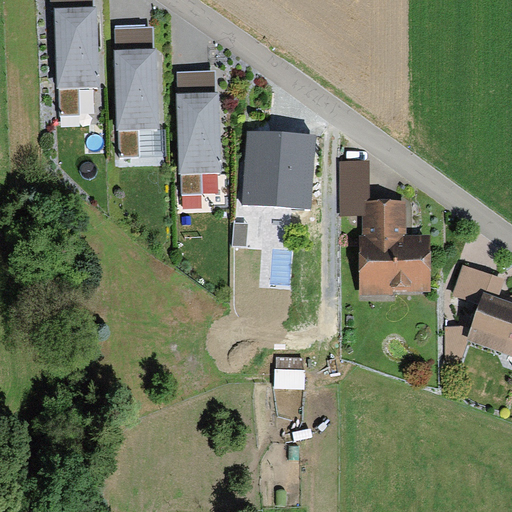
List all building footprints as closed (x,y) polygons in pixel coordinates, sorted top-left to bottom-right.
[(94,12),(94,0),(52,0),(56,92),(59,92),(60,117),(81,117),(80,91),(99,90),(97,12),(94,12)] [(117,55),(113,55),(115,133),(121,133),(122,159),(139,158),(139,134),(159,133),(157,54),(153,54),(152,30),(117,31),(117,55)] [(178,75),(179,99),(175,99),(178,177),(182,177),(183,196),(202,196),(202,177),(221,177),(218,96),(216,97),(215,74),(178,75)] [(314,140),(246,135),(240,223),(276,226),(278,200),(310,202),(314,140)] [(364,204),(370,204),(370,165),(342,165),(342,216),(362,216),(365,216),(364,204)] [(365,216),(362,216),(362,239),(360,239),(361,295),(391,295),(391,292),(430,292),(429,239),(407,240),(407,203),(370,204),(364,204),(365,216)] [(248,248),(250,225),(238,224),(236,247),(248,248)] [(468,344),(511,360),(511,305),(499,302),(506,282),(463,267),(452,297),(482,308),(468,344)] [(304,359),(276,358),(275,389),(302,390),(304,359)]
